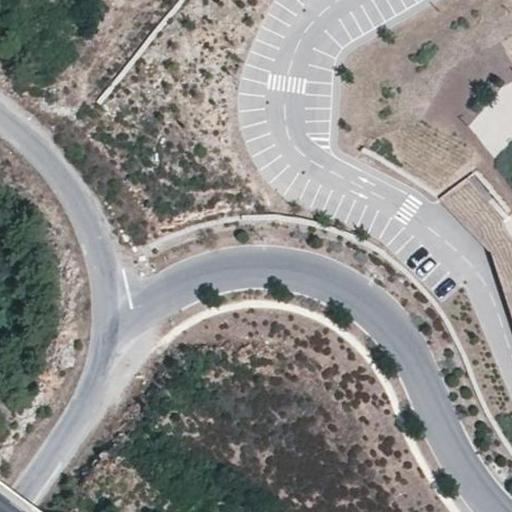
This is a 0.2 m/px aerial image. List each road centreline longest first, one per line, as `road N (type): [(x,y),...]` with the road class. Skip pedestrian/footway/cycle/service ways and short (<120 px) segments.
road 1 (residential): [(117,312),(224,270),(291,267),(353,292),(407,343),(439,422),(501,511)]
road 2 (unclassified): [(117,312),(99,231),(60,164),(0,116)]
road 3 (unclassified): [(15,511),(80,422),(112,358),(117,312)]
